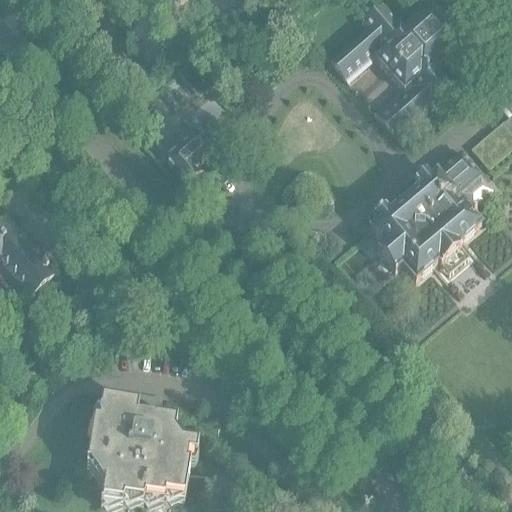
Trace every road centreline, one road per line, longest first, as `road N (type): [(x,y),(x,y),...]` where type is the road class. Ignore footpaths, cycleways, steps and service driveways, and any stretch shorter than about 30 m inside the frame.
road 1 (residential): [(397,511),(330,411),(0,36)]
road 2 (residential): [(328,511),(233,416),(145,387),(106,383),(68,391),(0,478)]
